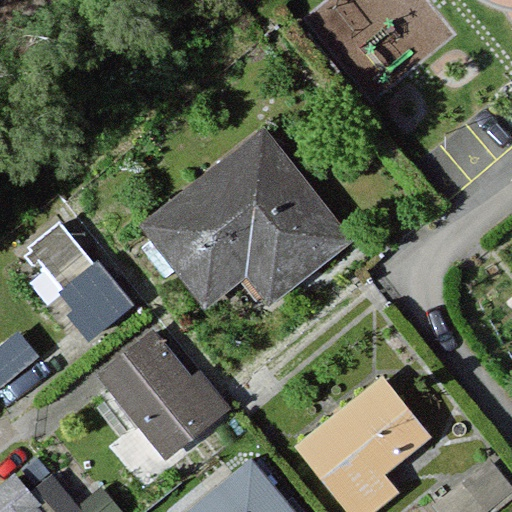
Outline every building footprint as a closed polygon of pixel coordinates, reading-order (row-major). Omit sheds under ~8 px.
[(356,247),(264,133),(142,231),(205,309),(243,278),(272,315),(356,247)] [(130,304),(52,208),(25,230),(102,326),(130,304)] [(152,327),(100,369),(167,451),(228,401),(199,366),(190,373),(152,327)] [(425,431),(380,376),(299,440),(356,511),(363,511),(396,486),(380,467),(425,431)] [(298,511),(250,455),(183,511),(298,511)] [(511,481),(492,456),(435,501),(443,511),(478,511),(511,485),(511,481)] [(47,511),(15,471),(0,483),(0,511),(47,511)] [(54,471),(36,485),(58,511),(86,511),(79,503),(54,471)] [(101,484),(79,503),(86,511),(116,511),(122,508),(101,484)]
